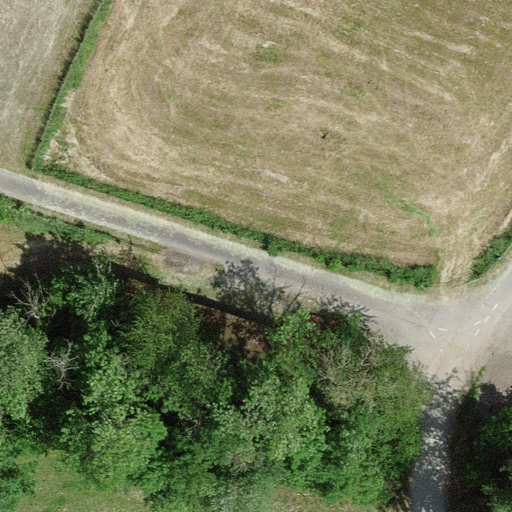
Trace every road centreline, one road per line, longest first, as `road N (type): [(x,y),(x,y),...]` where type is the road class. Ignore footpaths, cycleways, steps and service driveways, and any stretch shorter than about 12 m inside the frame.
road 1 (track): [(0,184),(462,325)]
road 2 (residential): [(511,261),(462,325),(430,472),(432,511)]
